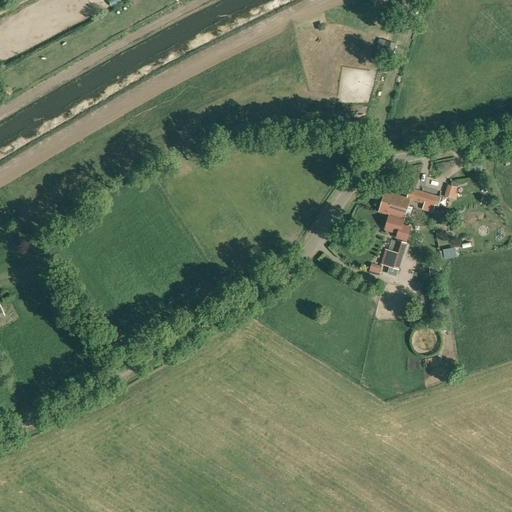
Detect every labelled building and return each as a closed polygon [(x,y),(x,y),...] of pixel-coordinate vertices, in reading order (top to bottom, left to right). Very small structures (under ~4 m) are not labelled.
[(380,61),(382,56),(392,59),(397,44),(378,38),(373,54),(375,54),(373,59),(380,61)] [(446,196),(451,201),(459,192),(454,187),(446,196)] [(431,215),(434,206),(437,196),(417,190),(414,200),(424,203),(421,212),(431,215)] [(379,212),(389,215),(404,219),(410,199),(385,191),(379,212)] [(404,219),(389,215),(385,229),(398,233),(397,238),(407,241),(411,227),(402,225),(404,219)] [(406,243),(397,240),(394,252),(386,250),(382,264),(390,266),(388,272),(397,275),(406,243)] [(373,269),(383,273),(385,268),(375,264),(373,269)] [(437,334),(422,339),(426,351),(441,346),(437,334)]
